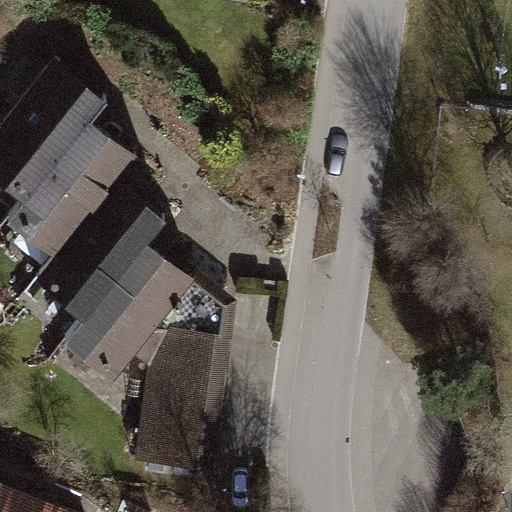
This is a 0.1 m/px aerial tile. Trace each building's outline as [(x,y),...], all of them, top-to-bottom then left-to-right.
[(0,122),(0,201),(12,211),(93,114),(109,94),(98,85),(59,52),(0,122)] [(124,139),(93,114),(12,211),(58,249),(122,172),(139,152),(124,139)] [(146,231),(165,208),(154,198),(122,172),(58,249),(41,270),(84,305),(146,231)] [(146,330),(195,272),(158,241),(146,231),(84,305),(65,328),(114,369),(146,330)] [(195,272),(146,330),(130,449),(217,460),(237,303),(195,272)] [(0,511),(69,511),(6,484),(0,496),(0,511)]
